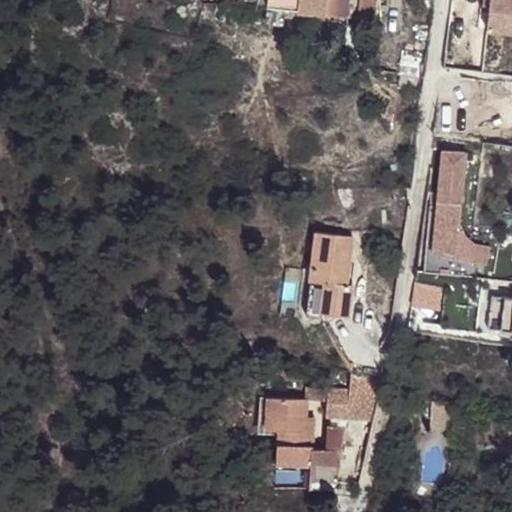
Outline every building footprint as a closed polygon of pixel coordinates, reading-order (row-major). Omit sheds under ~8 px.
[(511,0),(490,0),(490,4),(488,29),(511,31),(511,0)] [(456,232),(468,148),(440,144),(426,251),(488,259),(490,237),(456,232)] [(342,277),(351,277),(355,241),(314,235),(308,273),(342,277)] [(307,283),(322,284),(342,285),(342,277),(308,273),(307,283)] [(350,322),(355,286),(342,285),(322,284),(319,317),(350,322)] [(372,423),(381,381),(351,374),(350,390),(329,388),(327,402),(326,417),(372,423)] [(310,400),(327,402),(329,388),(310,387),(310,398),(310,400)] [(310,400),(310,398),(270,394),(267,426),(278,427),(276,462),(312,465),(315,428),(307,428),(309,403),(310,400)] [(461,400),(439,397),(435,426),(457,429),(461,400)] [(307,428),(315,428),(317,403),(309,403),(307,428)]
